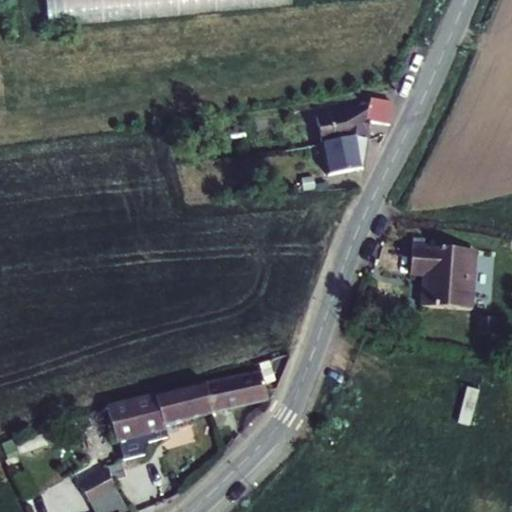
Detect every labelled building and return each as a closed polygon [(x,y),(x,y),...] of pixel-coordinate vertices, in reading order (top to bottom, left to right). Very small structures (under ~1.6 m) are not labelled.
[(377,124),(377,102),(360,104),(360,107),(319,122),(322,141),(359,138),(360,125),(377,124)] [(359,138),(322,141),(327,175),(358,172),(359,138)] [(179,152),(181,163),(200,160),(198,149),(179,152)] [(181,163),(174,164),(179,194),(210,193),(205,159),(200,160),(181,163)] [(475,269),(416,261),(411,292),(424,294),(421,322),(469,328),(475,269)] [(156,403),(154,398),(120,407),(145,448),(150,456),(163,449),(162,438),(268,409),(260,379),(156,403)] [(120,407),(117,408),(121,450),(145,448),(120,407)] [(131,491),(123,477),(97,492),(105,506),(131,491)]
